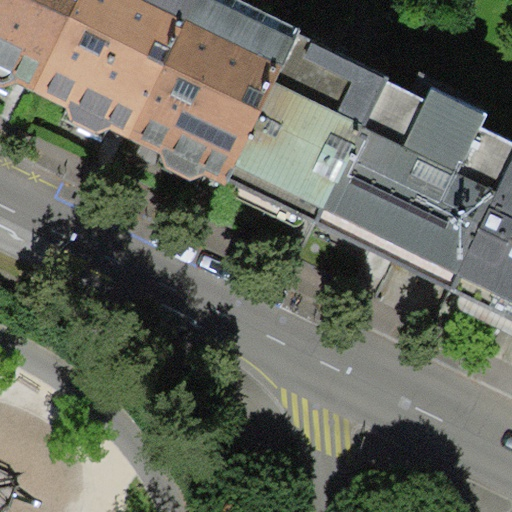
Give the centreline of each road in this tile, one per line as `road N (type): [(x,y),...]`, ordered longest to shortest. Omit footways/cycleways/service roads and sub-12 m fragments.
road 1 (secondary): [(0,204),(310,356)]
road 2 (secondary): [(310,356),(511,453)]
road 3 (residential): [(310,356),(335,511)]
